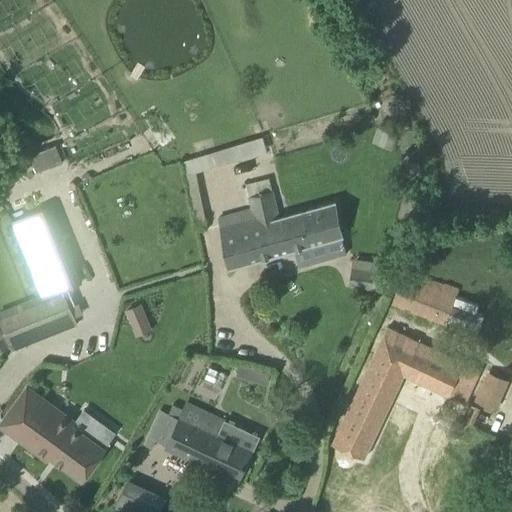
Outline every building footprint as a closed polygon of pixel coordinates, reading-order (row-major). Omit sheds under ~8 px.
[(262,137),(183,161),(186,175),(196,172),(266,151),(262,137)] [(55,142),(30,152),(37,170),(62,160),(55,142)] [(218,216),(220,226),(229,267),(342,235),(335,202),(278,218),(272,190),(249,196),(251,207),(218,216)] [(14,221),(45,294),(61,288),(79,281),(48,206),(14,221)] [(386,261),(352,257),(348,285),(382,290),(386,261)] [(392,305),(434,320),(448,325),(452,317),(457,319),(465,296),(457,293),(459,290),(404,270),(392,305)] [(61,288),(45,294),(0,312),(0,316),(13,349),(76,324),(61,288)] [(127,310),(135,329),(137,336),(150,330),(139,305),(127,310)] [(390,328),(332,444),(363,460),(406,375),(421,382),(424,375),(453,390),(450,396),(459,400),(458,402),(465,405),(476,382),(461,375),(465,366),(390,328)] [(270,374),(240,365),(237,375),(267,384),(270,374)] [(482,379),(474,399),(498,409),(511,380),(486,370),(482,379)] [(0,424),(47,459),(50,456),(83,480),(105,449),(72,425),(75,422),(27,387),(0,423),(0,424)] [(160,410),(153,426),(144,444),(152,447),(155,440),(167,445),(167,446),(238,479),(251,450),(217,434),(224,420),(187,403),(184,408),(173,404),(169,414),(160,410)] [(116,507),(127,511),(160,511),(168,495),(128,478),(116,507)]
